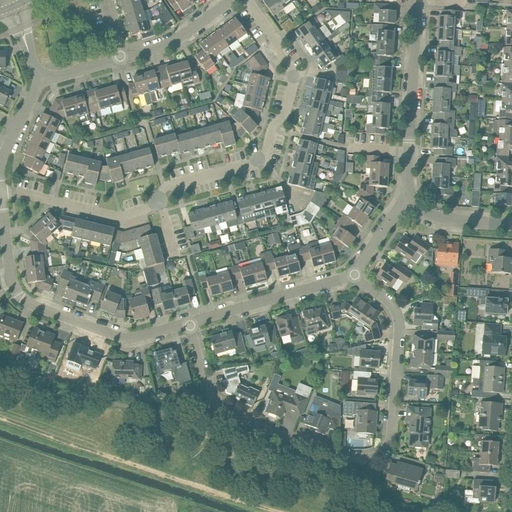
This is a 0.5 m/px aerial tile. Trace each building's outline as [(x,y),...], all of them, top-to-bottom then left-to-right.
[(183,12),(191,6),(187,0),(167,0),(175,11),(179,8),(183,12)] [(273,16),(283,9),(276,0),(264,0),(263,1),(273,16)] [(276,0),(283,9),(288,5),(292,10),(296,8),(290,0),(276,0)] [(140,2),(123,7),(125,17),(143,12),(140,2)] [(320,3),(311,10),(315,15),(324,8),(320,3)] [(382,5),(374,4),(374,13),(380,14),(379,23),(384,24),(394,24),(395,12),(391,11),(392,5),(382,5)] [(164,5),(159,9),(161,12),(166,9),(173,19),(168,11),(164,5)] [(168,22),(173,19),(166,9),(161,12),(168,22)] [(439,16),(438,29),(453,29),(453,20),(460,20),(460,11),(443,10),(443,16),(439,16)] [(343,12),(327,11),(333,20),(340,15),(343,12)] [(146,22),(143,12),(125,17),(128,27),(146,22)] [(343,12),(340,15),(346,23),(348,22),(349,21),(350,12),(343,12)] [(227,25),(238,40),(247,34),(236,18),(227,25)] [(295,32),(302,42),(316,32),(312,27),(318,23),(315,18),(295,32)] [(154,30),(151,21),(146,22),(128,27),(131,37),(140,34),(142,40),(150,38),(153,36),(152,31),(154,30)] [(316,32),(302,42),(308,51),(348,23),(348,22),(346,23),(328,37),(326,33),(320,37),(316,32)] [(296,28),(293,23),(283,30),(287,35),(296,28)] [(308,51),(315,60),(329,50),(325,45),(349,28),(349,25),(348,23),(308,51)] [(227,25),(218,31),(229,47),(238,40),(227,25)] [(378,34),(377,44),(393,45),(394,32),(390,32),(390,26),(373,25),(373,34),(378,34)] [(453,30),(453,29),(438,29),(437,41),(441,41),(441,47),(461,48),(459,47),(459,41),(458,40),(460,40),(461,31),(453,30)] [(229,47),(218,31),(208,38),(219,53),(229,47)] [(215,56),(219,53),(208,38),(200,44),(204,50),(215,65),(219,62),(215,56)] [(258,50),(254,44),(245,51),(249,57),(258,50)] [(392,57),(393,45),(377,44),(377,53),(371,53),(371,61),(388,62),(388,57),(392,57)] [(332,62),(336,67),(346,60),(342,55),(340,57),(336,51),(336,46),(336,45),(329,50),(315,60),(322,70),(332,62)] [(437,52),(436,65),(457,66),(458,56),(461,57),(461,48),(441,47),(441,52),(437,52)] [(505,54),(504,65),(511,65),(511,47),(504,47),(503,53),(505,54)] [(205,72),(215,65),(204,50),(194,57),(205,72)] [(251,66),(262,59),(258,54),(248,61),(251,66)] [(235,66),(240,63),(237,59),(232,62),(233,63),(229,66),(228,66),(231,71),(234,68),(235,66)] [(267,65),(262,59),(251,66),(252,68),(265,71),(267,65)] [(335,72),(348,73),(348,70),(348,69),(348,63),(346,60),(336,67),(335,72)] [(388,62),(371,61),(370,70),(370,79),(391,80),(392,68),(388,68),(388,62)] [(177,65),(182,83),(183,87),(200,82),(196,69),(190,71),(188,62),(177,65)] [(182,83),(177,65),(171,67),(170,64),(165,65),(166,69),(161,71),(165,87),(171,85),(171,86),(182,83)] [(457,66),(436,65),(435,77),(439,77),(439,83),(458,84),(460,66),(457,66)] [(511,65),(504,65),(504,76),(502,76),(501,82),(511,82),(511,65)] [(229,74),(231,71),(228,66),(225,71),(222,76),(226,79),(229,74)] [(248,85),(266,90),(269,79),(264,77),(265,71),(252,68),(248,85)] [(150,73),(144,74),(149,92),(152,103),(157,102),(154,91),(160,89),(159,88),(165,87),(161,71),(155,72),(154,69),(149,70),(150,73)] [(149,92),(144,74),(133,77),(134,83),(128,85),(132,97),(143,94),(146,106),(152,104),(149,92)] [(5,82),(0,78),(0,104),(4,106),(11,92),(6,89),(7,88),(3,86),(5,82)] [(315,78),(312,89),(330,94),(333,83),(315,78)] [(391,80),(370,79),(369,88),(368,97),(386,98),(386,93),(390,93),(391,80)] [(434,100),(449,101),(449,92),(455,92),(455,84),(458,85),(458,84),(439,83),(438,88),(434,88),(434,100)] [(266,90),(248,85),(242,84),(239,94),(245,96),(264,101),(266,90)] [(502,101),(511,101),(511,84),(501,84),(501,90),(503,90),(502,101)] [(116,86),(106,89),(111,108),(122,104),(121,100),(127,99),(123,86),(117,88),(116,86)] [(100,111),(111,108),(106,89),(99,91),(99,88),(88,91),(94,111),(100,110),(100,111)] [(312,89),(309,101),(333,107),(337,108),(341,109),(342,104),(328,101),(330,94),(312,89)] [(88,113),(94,111),(88,91),(78,94),(79,97),(72,99),(77,117),(78,117),(79,124),(90,121),(88,113)] [(246,108),(245,114),(256,125),(259,111),(261,111),(264,101),(245,96),(242,107),(246,108)] [(385,104),(386,98),(368,97),(368,106),(374,106),(373,116),(389,117),(389,104),(385,104)] [(67,120),(77,117),(72,99),(62,102),(61,99),(55,101),(52,106),(61,117),(66,116),(67,120)] [(448,111),(449,101),(434,100),(433,113),(437,113),(436,119),(453,120),(454,111),(448,111)] [(333,107),(309,101),(306,112),(324,116),(326,110),(336,113),(337,108),(333,107)] [(511,101),(502,101),(501,112),(499,112),(499,118),(511,119),(511,114),(511,113),(511,101)] [(43,113),(38,123),(55,132),(60,122),(59,121),(61,117),(52,106),(47,116),(43,113)] [(237,123),(234,125),(242,135),(245,131),(246,132),(248,130),(251,133),(257,126),(256,125),(245,114),(239,108),(231,117),(237,123)] [(304,123),(327,129),(335,131),(336,128),(334,126),(322,123),(324,116),(306,112),(304,123)] [(388,129),(389,117),(373,116),(372,125),(367,125),(366,134),(384,135),(384,129),(388,129)] [(453,120),(436,119),(436,124),(432,124),(431,136),(446,137),(456,138),(457,132),(453,128),(453,120)] [(499,138),(511,138),(511,126),(511,127),(511,121),(499,120),(498,127),(500,127),(499,138)] [(240,137),(242,135),(234,125),(231,127),(229,122),(218,125),(223,143),(224,148),(236,144),(234,138),(240,137)] [(55,132),(38,123),(33,133),(50,142),(55,132)] [(327,129),(304,123),(301,134),(318,138),(320,132),(326,133),(327,129)] [(218,125),(207,128),(212,146),(223,143),(218,125)] [(202,149),(212,146),(207,128),(197,131),(202,149)] [(197,131),(186,134),(191,152),(202,149),(197,131)] [(33,133),(28,143),(45,152),(50,142),(33,133)] [(174,134),(164,137),(169,155),(180,152),(175,137),(174,134)] [(175,137),(180,152),(180,155),(191,152),(186,134),(175,137)] [(113,145),(111,136),(105,137),(108,147),(113,145)] [(446,147),(446,137),(431,136),(431,149),(434,149),(434,155),(451,156),(451,147),(446,147)] [(158,158),(169,155),(164,137),(153,140),(158,158)] [(511,138),(499,138),(498,149),(497,149),(496,155),(509,156),(509,150),(511,150),(511,138)] [(299,140),(296,151),(314,155),(315,149),(322,151),(323,146),(299,140)] [(45,152),(28,143),(23,153),(27,155),(40,162),(45,152)] [(149,149),(139,152),(144,169),(154,166),(149,149)] [(338,162),(343,163),(344,151),(338,150),(335,161),(338,162)] [(312,162),(314,155),(296,151),(293,162),(317,168),(319,164),(312,162)] [(133,172),(144,169),(139,152),(128,155),(133,172)] [(44,164),(40,162),(27,155),(21,165),(38,174),(44,164)] [(64,173),(75,175),(79,158),(68,155),(67,163),(64,173)] [(128,155),(117,158),(122,175),(133,172),(128,155)] [(108,169),(104,168),(104,180),(105,180),(111,178),(112,183),(124,180),(122,175),(117,158),(117,156),(106,159),(108,169)] [(371,168),(370,175),(388,176),(388,164),(379,163),(380,157),(367,156),(366,168),(371,168)] [(497,163),(497,174),(511,175),(511,163),(508,163),(508,158),(496,157),(496,163),(497,163)] [(86,178),(90,160),(79,158),(75,175),(86,178)] [(434,164),(433,177),(448,178),(449,168),(454,168),(455,159),(438,158),(437,164),(434,164)] [(104,180),(104,168),(100,167),(101,163),(90,160),(86,178),(85,183),(96,186),(98,179),(103,180),(104,180)] [(315,179),(317,168),(293,162),(291,173),(315,179)] [(343,175),(343,163),(338,162),(335,173),(343,175)] [(61,172),(60,172),(55,169),(52,179),(59,181),(61,172)] [(315,179),(291,173),(288,184),(297,187),(313,191),(316,180),(315,179)] [(343,175),(335,173),(332,183),(336,184),(343,175)] [(511,175),(497,174),(496,186),(494,186),(494,191),(506,192),(506,187),(511,187),(511,175)] [(387,187),(388,176),(370,175),(370,181),(364,181),(364,185),(360,185),(360,191),(373,195),(373,186),(387,187)] [(448,178),(433,177),(432,189),(436,189),(435,195),(453,196),(453,187),(448,187),(448,178)] [(281,187),(270,191),(275,208),(280,207),(282,213),(288,212),(281,187)] [(275,208),(270,191),(259,194),(266,218),(270,216),(269,210),(275,208)] [(315,191),(314,197),(324,204),(330,195),(315,191)] [(367,203),(373,195),(360,191),(356,196),(360,199),(354,208),(368,218),(375,208),(367,203)] [(472,191),(472,193),(471,207),(479,207),(480,192),(472,191)] [(511,194),(495,193),(495,206),(511,206),(511,194)] [(261,219),(266,218),(259,194),(249,197),(255,220),(261,219)] [(248,222),(255,220),(249,197),(237,200),(240,212),(244,224),(248,222)] [(321,208),(324,204),(314,197),(311,201),(321,208)] [(244,224),(240,212),(235,214),(232,201),(221,205),(226,222),(227,222),(228,228),(238,225),(244,224)] [(308,206),(317,213),(319,210),(321,208),(311,201),(308,206)] [(227,228),(226,222),(221,205),(210,208),(216,231),(218,235),(221,234),(220,230),(221,230),(227,228)] [(308,206),(305,211),(314,217),(315,216),(317,213),(308,206)] [(216,231),(210,208),(199,211),(204,228),(210,226),(212,233),(216,231)] [(368,218),(354,208),(347,217),(344,214),(340,220),(351,228),(354,222),(362,227),(368,218)] [(317,213),(315,216),(320,219),(323,213),(319,210),(317,213)] [(193,231),(204,228),(199,211),(187,214),(191,226),(185,228),(188,239),(195,238),(193,231)] [(310,223),(314,217),(305,211),(300,213),(304,225),(310,223)] [(49,213),(40,222),(51,235),(57,229),(59,232),(63,229),(73,231),(76,220),(60,216),(55,220),(49,213)] [(295,215),(298,226),(304,225),(300,213),(295,215)] [(293,228),(298,226),(295,215),(290,216),(293,228)] [(72,237),(81,239),(85,222),(76,220),(73,231),(72,237)] [(334,237),(344,245),(348,248),(355,238),(347,233),(351,228),(340,220),(336,226),(340,228),(334,237)] [(51,235),(40,222),(30,231),(35,236),(30,240),(31,250),(45,248),(45,245),(48,243),(45,240),(51,235)] [(85,222),(81,239),(91,241),(95,224),(85,222)] [(91,241),(101,244),(105,227),(95,224),(91,241)] [(144,226),(147,237),(152,235),(149,225),(144,226)] [(144,226),(139,228),(142,238),(147,237),(144,226)] [(105,227),(101,244),(111,246),(115,229),(105,227)] [(139,239),(142,238),(139,228),(133,229),(136,239),(139,239)] [(131,241),(136,239),(133,229),(128,231),(131,241)] [(119,242),(123,243),(123,232),(117,231),(115,241),(119,242)] [(268,235),(270,245),(281,243),(278,232),(268,235)] [(156,234),(152,235),(147,237),(142,238),(139,239),(142,249),(159,244),(156,234)] [(320,247),(325,265),(336,262),(333,253),(340,251),(344,245),(334,237),(332,236),(330,240),(324,241),(325,246),(320,247)] [(430,247),(415,237),(412,242),(404,237),(395,250),(410,260),(417,251),(424,256),(424,255),(430,247)] [(218,240),(207,243),(209,249),(220,246),(218,240)] [(307,247),(301,248),(305,261),(311,259),(313,268),(325,265),(320,247),(318,241),(307,245),(307,247)] [(285,257),(290,274),(301,271),(298,263),(305,261),(301,248),(299,243),(287,247),(290,255),(285,257)] [(458,243),(451,243),(451,245),(438,244),(437,265),(457,266),(458,243)] [(145,258),(161,254),(159,244),(142,249),(145,258)] [(233,244),(226,246),(228,252),(235,250),(233,244)] [(47,260),(45,248),(31,250),(32,257),(25,258),(27,270),(43,268),(42,260),(47,260)] [(507,251),(489,249),(488,259),(488,263),(492,263),(491,272),(511,274),(511,258),(506,258),(507,251)] [(262,263),(251,266),(256,284),(267,281),(265,272),(271,270),(267,258),(266,253),(259,255),(262,263)] [(164,263),(161,254),(145,258),(147,268),(164,263)] [(273,256),(267,258),(271,270),(276,269),(279,278),(290,274),(285,257),(274,260),(273,256)] [(256,284),(251,266),(250,267),(249,262),(239,264),(239,265),(233,267),(237,280),(242,278),(245,287),(256,284)] [(412,274),(397,264),(393,269),(385,264),(376,277),(392,288),(398,278),(405,283),(412,274)] [(154,267),(143,270),(147,283),(148,287),(159,284),(156,274),(154,267)] [(231,282),(237,280),(233,267),(227,269),(228,273),(218,276),(223,293),(233,290),(231,282)] [(44,276),(43,268),(27,270),(28,283),(37,282),(37,288),(49,292),(54,280),(49,278),(48,275),(44,276)] [(63,297),(75,302),(82,284),(75,281),(77,277),(63,271),(58,286),(64,289),(64,287),(67,287),(63,297)] [(211,297),(223,293),(218,276),(207,279),(205,275),(199,277),(202,290),(209,288),(211,297)] [(183,289),(173,292),(177,307),(190,303),(188,296),(195,294),(191,279),(181,282),(183,289)] [(88,286),(82,284),(75,302),(87,306),(91,296),(93,297),(92,299),(99,302),(104,287),(90,282),(88,286)] [(136,299),(129,301),(133,314),(134,319),(149,315),(146,304),(146,303),(152,301),(149,291),(148,287),(147,283),(139,286),(140,290),(134,292),(136,299)] [(456,297),(457,297),(458,286),(448,285),(447,296),(451,297),(452,297),(456,297)] [(177,307),(173,292),(171,288),(169,287),(167,286),(166,287),(163,288),(161,289),(160,291),(160,288),(151,290),(152,296),(155,306),(162,304),(164,311),(177,307)] [(117,291),(109,288),(101,309),(114,314),(113,316),(117,318),(125,318),(125,308),(125,299),(115,295),(117,291)] [(466,289),(465,297),(481,298),(481,290),(466,289)] [(358,321),(369,306),(357,298),(351,307),(346,303),(330,307),(332,316),(333,320),(340,318),(340,316),(345,315),(351,319),(353,317),(358,321)] [(485,306),(484,313),(497,314),(497,315),(504,316),(504,314),(506,314),(506,313),(508,313),(508,306),(506,306),(507,300),(481,299),(480,305),(485,306)] [(433,304),(421,304),(421,309),(415,309),(414,325),(424,326),(424,322),(431,322),(433,304)] [(369,306),(358,321),(364,325),(363,327),(369,331),(369,330),(370,334),(364,335),(366,342),(380,339),(377,324),(374,322),(380,313),(369,306)] [(317,314),(316,309),(302,312),(305,322),(307,328),(305,329),(307,336),(315,334),(314,330),(315,330),(316,332),(329,328),(327,322),(324,312),(317,314)] [(0,335),(15,341),(15,340),(16,340),(22,324),(17,322),(10,319),(9,320),(4,319),(5,318),(0,315),(0,335)] [(290,316),(276,320),(279,329),(281,337),(290,335),(291,339),(292,344),(303,341),(302,336),(300,330),(297,320),(291,322),(291,319),(290,316)] [(250,335),(245,336),(249,349),(253,348),(266,345),(269,344),(270,347),(277,345),(273,331),(270,321),(263,323),(264,326),(258,328),(249,331),(250,335)] [(500,326),(485,325),(484,337),(483,337),(482,354),(504,355),(505,338),(499,338),(500,326)] [(21,347),(20,351),(24,352),(26,355),(30,357),(33,356),(35,349),(43,352),(41,356),(55,361),(57,354),(61,344),(52,341),(55,336),(52,335),(51,336),(47,335),(48,333),(34,328),(31,338),(27,346),(22,344),(21,347)] [(228,333),(228,331),(224,333),(224,334),(211,338),(215,354),(235,348),(237,354),(245,351),(239,334),(232,336),(231,332),(228,333)] [(455,333),(437,332),(437,339),(455,340),(455,333)] [(414,344),(414,352),(432,353),(433,338),(413,336),(412,344),(414,344)] [(343,343),(345,341),(340,338),(335,339),(338,352),(343,343)] [(82,346),(74,343),(68,360),(82,365),(82,363),(96,368),(101,355),(87,350),(88,348),(86,347),(85,349),(82,348),(82,346)] [(16,360),(20,351),(21,347),(14,345),(10,357),(16,360)] [(348,349),(347,356),(360,356),(359,367),(368,368),(378,368),(379,366),(381,366),(381,359),(379,358),(379,352),(366,351),(366,345),(356,347),(348,349)] [(172,352),(171,349),(152,355),(155,354),(159,366),(156,367),(159,375),(163,374),(162,371),(173,368),(174,373),(177,373),(180,384),(191,381),(187,363),(188,363),(188,362),(179,364),(175,351),(172,352)] [(277,352),(271,354),(273,361),(279,360),(277,352)] [(430,369),(432,353),(414,352),(413,360),(411,360),(411,367),(430,369)] [(471,378),(501,380),(502,368),(496,367),(497,362),(479,360),(479,367),(472,366),(471,378)] [(133,362),(112,361),(112,371),(112,378),(141,379),(141,366),(133,365),(133,362)] [(247,366),(235,368),(223,370),(226,381),(225,384),(224,385),(226,393),(233,396),(231,400),(232,400),(233,398),(252,406),(251,409),(256,400),(259,392),(250,387),(247,388),(241,385),(238,375),(239,373),(248,370),(247,366)] [(434,375),(443,376),(452,377),(453,367),(435,366),(434,375)] [(369,373),(354,372),(353,379),(358,379),(357,394),(365,395),(365,393),(377,394),(378,380),(368,380),(369,373)] [(443,376),(434,375),(432,375),(432,382),(427,382),(427,381),(420,381),(410,380),(408,396),(417,396),(417,398),(425,399),(426,387),(431,387),(431,389),(442,390),(443,376)] [(272,376),(270,384),(277,386),(279,378),(272,376)] [(90,388),(95,389),(99,379),(94,377),(90,388)] [(501,380),(471,378),(471,379),(473,379),(472,385),(478,386),(478,391),(471,391),(471,397),(483,398),(483,392),(500,393),(501,380)] [(294,400),(274,392),(270,403),(266,412),(281,418),(285,407),(289,409),(288,410),(300,415),(304,406),(311,388),(300,383),(294,400)] [(308,415),(304,424),(316,429),(315,431),(324,435),(327,428),(340,433),(340,423),(340,413),(338,413),(335,413),(328,410),(330,402),(326,401),(323,400),(320,407),(312,404),(309,411),(308,415)] [(357,433),(374,434),(375,412),(376,412),(376,411),(365,411),(366,403),(345,402),(343,403),(342,416),(351,416),(352,415),(359,415),(358,432),(357,432),(357,433)] [(501,404),(481,403),(479,427),(488,428),(488,431),(497,431),(498,417),(501,417),(501,404)] [(418,409),(408,408),(407,421),(411,422),(411,427),(413,427),(413,433),(410,433),(409,446),(419,447),(427,447),(430,410),(418,409)] [(480,447),(480,453),(498,454),(499,442),(492,442),(492,436),(475,435),(474,447),(480,447)] [(498,454),(480,453),(480,459),(474,458),(473,472),(490,473),(490,466),(497,466),(498,454)] [(388,473),(386,480),(392,481),(391,483),(399,486),(398,488),(408,491),(409,488),(416,491),(423,469),(398,462),(396,466),(398,467),(397,472),(389,470),(388,473)] [(446,470),(445,478),(459,479),(459,471),(446,470)] [(473,491),(472,501),(478,501),(495,502),(495,492),(494,492),(493,490),(492,490),(492,488),(492,481),(473,480),(473,491)]
